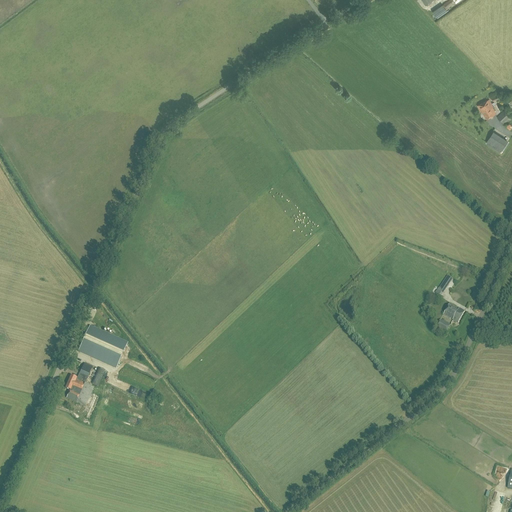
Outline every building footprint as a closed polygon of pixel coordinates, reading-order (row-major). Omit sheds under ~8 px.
[(449,0),(433,12),(436,17),(456,3),(453,0),(449,0)] [(482,111),(486,119),(496,114),(492,107),(493,107),(489,99),(478,106),(481,112),(482,111)] [(497,117),(504,125),(511,119),(504,110),(497,117)] [(435,294),(441,297),(453,280),(448,276),(435,294)] [(444,315),(458,324),(465,312),(459,309),(450,304),(444,315)] [(436,328),(446,333),(450,326),(441,320),(436,328)] [(79,351),(116,368),(127,344),(90,327),(79,351)] [(66,398),(85,407),(94,388),(85,384),(93,367),(84,364),(77,379),(71,376),(66,389),(70,390),(66,398)] [(92,384),(98,387),(105,371),(99,368),(92,384)]
